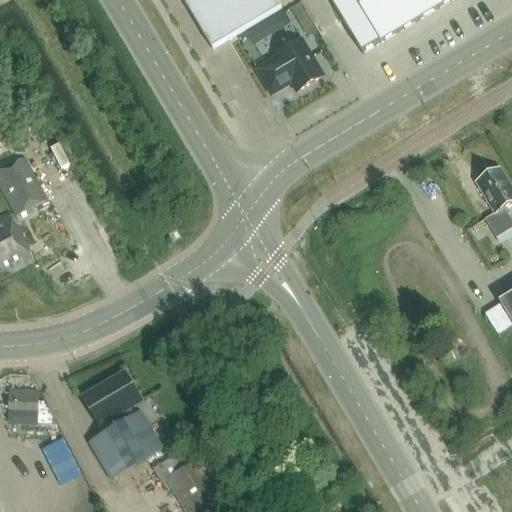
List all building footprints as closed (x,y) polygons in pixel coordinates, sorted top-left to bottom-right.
[(276,0),(182,0),(213,52),(282,10),(276,0)] [(353,0),(329,0),(342,21),(360,10),(353,0)] [(353,0),(360,10),(376,0),(353,0)] [(376,0),(360,10),(381,45),(398,35),(376,0)] [(404,0),(376,0),(398,35),(418,23),(404,0)] [(432,0),(404,0),(418,23),(439,11),(432,0)] [(456,0),(432,0),(439,11),(456,0)] [(360,10),(342,21),(363,56),(381,45),(360,10)] [(258,30),(248,36),(255,47),(265,41),(258,30)] [(278,61),(258,73),(272,96),(292,84),(298,94),(323,79),(301,43),(277,58),(278,61)] [(0,172),(0,188),(16,219),(48,202),(25,159),(0,172)] [(511,188),(501,169),(475,185),(494,216),(485,221),(497,240),(511,230),(511,222),(505,211),(511,206),(511,188)] [(0,281),(35,263),(9,215),(0,219),(0,281)] [(511,297),(500,305),(511,324),(511,297)] [(125,377),(84,401),(100,427),(140,403),(125,377)] [(39,404),(40,391),(10,390),(9,397),(4,397),(3,408),(9,408),(9,414),(51,415),(45,405),(39,404)] [(139,415),(91,444),(114,482),(141,464),(162,452),(139,415)] [(192,446),(188,439),(163,452),(147,462),(162,486),(167,483),(186,511),(231,511),(204,464),(202,462),(204,461),(195,444),(192,446)] [(343,503),(348,511),(349,511),(355,508),(349,499),(343,503)] [(323,511),(335,511),(343,507),(339,500),(323,510),(323,511)]
